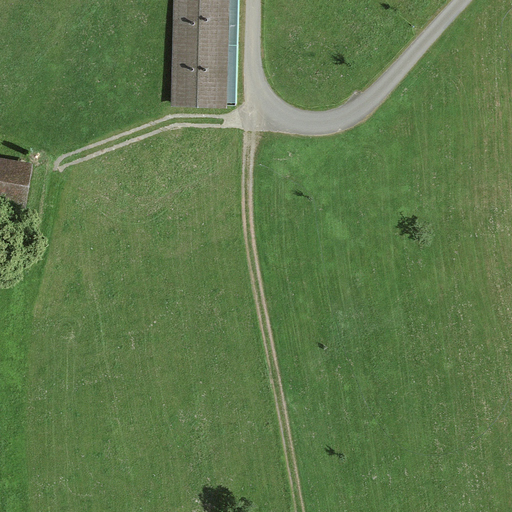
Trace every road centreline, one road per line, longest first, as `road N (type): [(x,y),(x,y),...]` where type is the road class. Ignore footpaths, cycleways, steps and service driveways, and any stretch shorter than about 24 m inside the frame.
road 1 (track): [(298,511),(247,244),(258,97)]
road 2 (track): [(251,0),(258,97),(281,118),(315,129),(360,109),(461,0)]
road 3 (track): [(254,125),(217,121),(56,162)]
